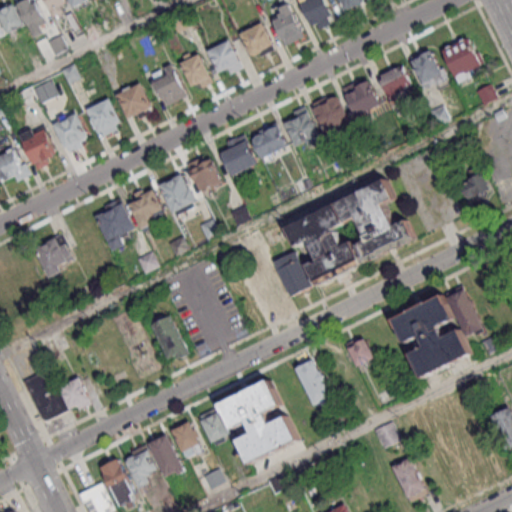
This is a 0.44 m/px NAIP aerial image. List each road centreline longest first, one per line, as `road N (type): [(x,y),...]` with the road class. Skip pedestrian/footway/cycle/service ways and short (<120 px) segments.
road 1 (residential): [(511,225),(0,479)]
road 2 (residential): [(451,0),(0,224)]
road 3 (tertiary): [(0,394),(58,511)]
